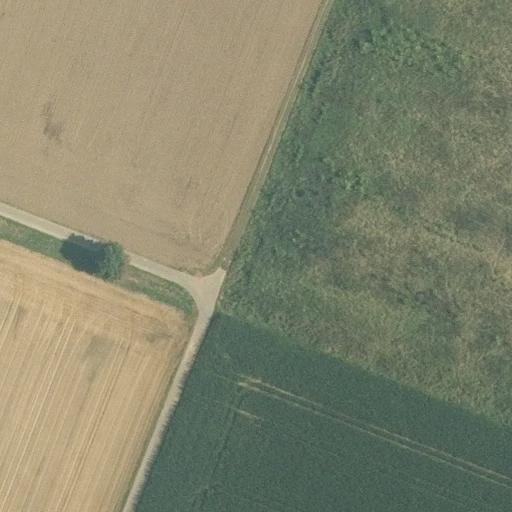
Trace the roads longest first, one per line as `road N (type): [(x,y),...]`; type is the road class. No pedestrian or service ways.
road 1 (track): [(209,293),(336,0)]
road 2 (track): [(209,293),(126,511)]
road 3 (track): [(0,212),(209,293)]
